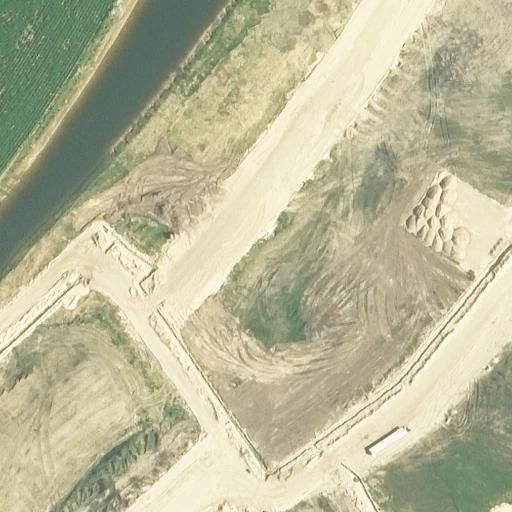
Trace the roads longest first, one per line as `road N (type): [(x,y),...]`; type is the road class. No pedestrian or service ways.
road 1 (residential): [(143,308),(225,222),(388,0)]
road 2 (residential): [(511,268),(428,375),(271,492),(239,455)]
road 3 (residential): [(0,329),(74,266),(96,267),(143,308)]
road 4 (residential): [(239,455),(143,308)]
